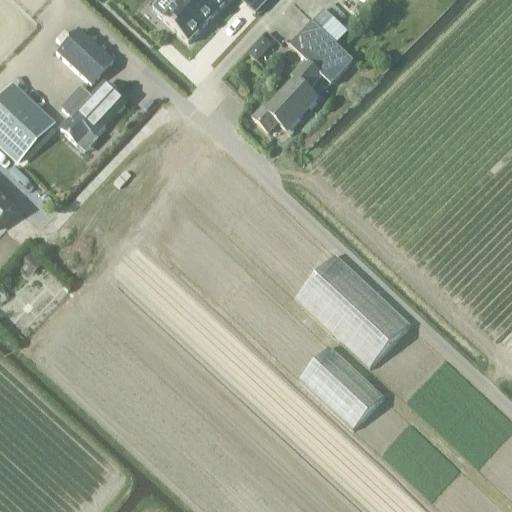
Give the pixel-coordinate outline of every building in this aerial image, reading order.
[(180,0),(182,1),(163,22),(188,46),(231,0),(180,0)] [(269,0),(247,0),(244,4),(255,15),(269,0)] [(263,110),(252,122),(268,136),(277,126),(286,135),(318,102),(308,93),(322,79),(331,88),(354,64),(313,25),(290,49),(306,64),(291,80),(294,83),(266,113),(263,110)] [(90,90),(114,65),(79,32),(55,57),(90,90)] [(102,85),(89,99),(80,90),(59,112),(68,121),(58,132),(75,148),(88,135),(93,140),(124,107),(102,85)] [(0,144),(19,163),(49,131),(23,106),(27,102),(12,89),(0,101),(0,144)] [(0,217),(8,209),(0,201),(0,217)]
